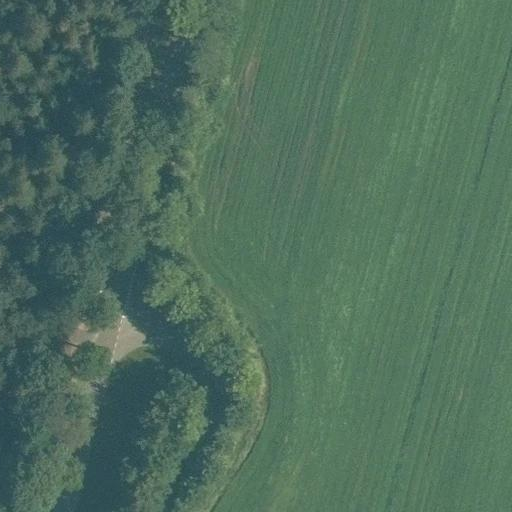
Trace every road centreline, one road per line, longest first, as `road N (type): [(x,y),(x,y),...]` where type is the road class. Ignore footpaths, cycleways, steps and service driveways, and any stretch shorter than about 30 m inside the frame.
road 1 (tertiary): [(110,312),(188,0)]
road 2 (unclassified): [(154,511),(205,422),(215,376),(186,338),(110,312)]
road 3 (tertiary): [(60,511),(110,312)]
